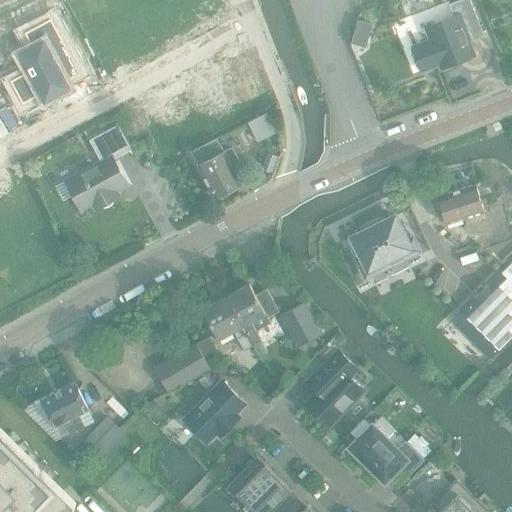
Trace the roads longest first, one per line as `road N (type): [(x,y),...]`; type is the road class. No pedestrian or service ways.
road 1 (residential): [(0,349),(284,195)]
road 2 (residential): [(251,19),(0,154)]
road 3 (unclassified): [(284,195),(290,120),(251,19)]
road 4 (unclassified): [(365,160),(301,0)]
road 5 (unclassified): [(365,160),(511,103)]
road 6 (residential): [(374,511),(278,415)]
